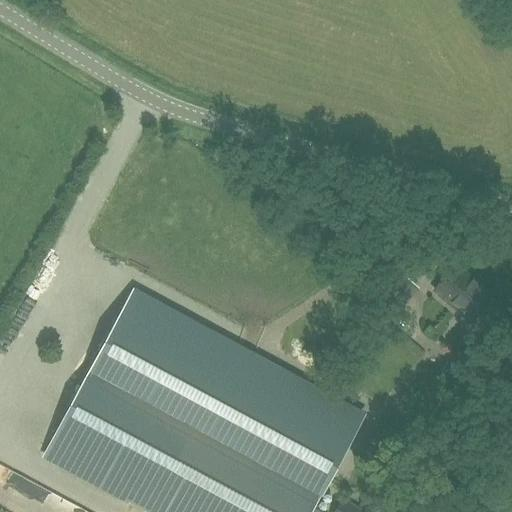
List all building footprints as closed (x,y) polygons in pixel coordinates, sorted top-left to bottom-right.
[(456,266),(434,289),(476,327),(499,302),(478,283),(477,285),(456,266)] [(389,282),(380,293),(396,307),(406,296),(389,282)] [(426,292),(400,322),(407,328),(433,298),(426,292)] [(315,511),(312,510),(319,496),(320,497),(322,494),(321,493),(362,416),(134,293),(46,457),(147,511),(315,511)] [(369,511),(367,511),(366,511),(361,511),(362,511),(342,501),(335,511),(369,511)]
